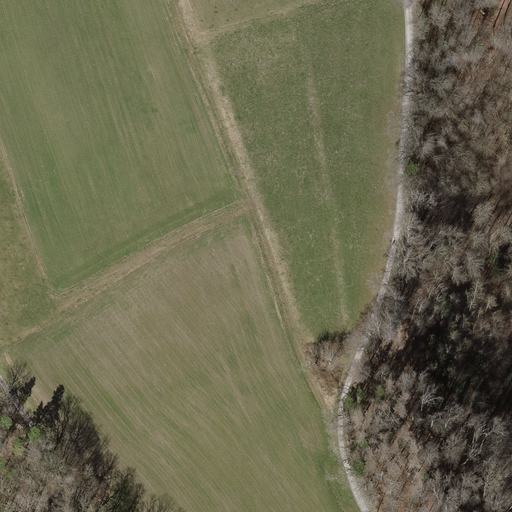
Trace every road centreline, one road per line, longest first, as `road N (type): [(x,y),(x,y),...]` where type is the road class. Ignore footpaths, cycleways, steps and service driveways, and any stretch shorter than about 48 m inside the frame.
road 1 (track): [(371,511),(351,479),(340,421),(382,294),(401,202)]
road 2 (track): [(401,202),(410,0)]
road 3 (track): [(0,380),(96,511)]
